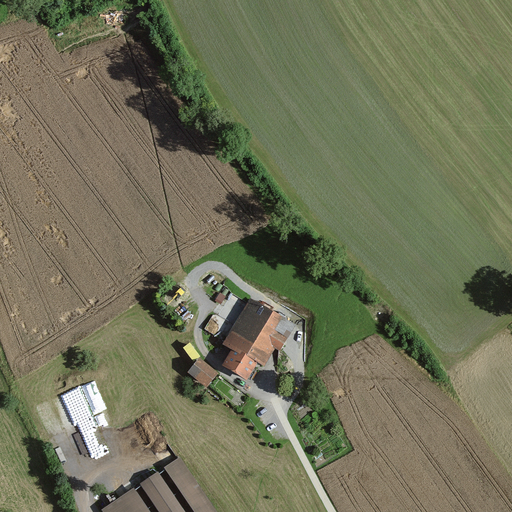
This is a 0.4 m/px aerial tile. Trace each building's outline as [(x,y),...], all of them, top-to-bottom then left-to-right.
[(171,299),(177,309),(192,300),(186,290),(171,299)] [(228,350),(218,366),(242,380),(252,363),(260,368),(286,327),(246,302),(220,345),(228,350)] [(194,359),(183,374),(202,388),(213,373),(194,359)] [(60,396),(87,461),(97,457),(71,391),(60,396)] [(71,484),(81,480),(53,396),(37,401),(55,456),(61,454),(71,484)] [(212,511),(179,461),(101,511),(212,511)]
